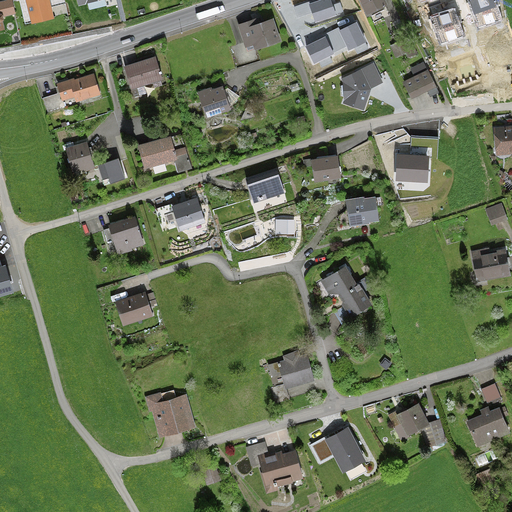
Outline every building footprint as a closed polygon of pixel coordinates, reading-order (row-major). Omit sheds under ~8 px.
[(0,29),(3,29),(0,17),(14,13),(11,0),(0,3),(0,29)] [(53,18),(48,0),(26,0),(32,23),(53,18)] [(330,0),(323,0),(310,5),(316,21),(336,15),(330,0)] [(381,0),(360,0),(367,13),(384,5),(381,0)] [(499,18),(492,0),(473,0),(471,1),(479,25),(499,18)] [(462,36),(453,11),(433,18),(442,43),(462,36)] [(245,47),(247,51),(278,41),(271,21),(258,25),(256,19),(238,26),(245,46),(244,46),(245,47)] [(365,42),(356,23),(340,31),(349,49),(365,42)] [(314,62),(333,54),(325,38),(307,46),(314,62)] [(407,38),(391,46),(396,57),(405,53),(407,58),(415,55),(407,38)] [(154,58),(124,67),(131,89),(161,79),(159,74),(161,73),(160,71),(159,72),(154,58)] [(360,70),(345,79),(352,89),(348,101),(364,107),(371,87),(360,70)] [(427,73),(404,84),(410,98),(434,86),(427,73)] [(74,82),(73,80),(57,85),(60,96),(72,92),(75,101),(98,94),(92,76),(74,82)] [(211,88),(199,92),(207,117),(229,109),(222,87),(212,91),(211,88)] [(50,96),(43,98),(46,110),(54,108),(50,96)] [(510,152),(511,151),(511,128),(495,130),(497,150),(510,149),(510,152)] [(191,169),(180,136),(169,139),(169,138),(138,146),(144,168),(175,160),(178,172),(178,173),(191,169)] [(86,144),(65,150),(72,170),(82,167),(82,170),(93,167),(86,144)] [(426,181),(427,158),(399,156),(398,180),(426,181)] [(338,177),(335,158),(312,161),(315,180),(338,177)] [(123,178),(117,162),(98,168),(104,185),(123,178)] [(497,172),(495,176),(502,179),(504,175),(498,171),(497,172)] [(283,192),(276,172),(246,182),(252,202),(283,192)] [(377,220),(374,198),(346,202),(349,224),(377,220)] [(203,221),(196,200),(172,208),(179,229),(203,221)] [(500,206),(486,211),(491,223),(505,218),(500,206)] [(141,243),(133,219),(109,227),(115,245),(124,242),(124,243),(127,243),(128,247),(141,243)] [(484,250),(471,252),(476,280),(477,280),(477,282),(485,280),(485,278),(509,274),(504,251),(485,255),(484,250)] [(332,272),(325,276),(334,291),(337,289),(346,305),(344,307),(350,316),(369,305),(357,284),(355,285),(348,275),(351,274),(344,264),(338,268),(339,270),(333,274),(332,272)] [(0,292),(10,290),(4,268),(0,268),(0,292)] [(143,297),(142,295),(117,303),(124,323),(149,315),(147,308),(156,305),(153,294),(143,297)] [(271,373),(271,375),(281,372),(285,387),(303,382),(302,379),(311,377),(305,355),(298,357),(297,356),(291,358),(290,355),(283,357),(285,361),(268,366),(271,373)] [(500,397),(494,384),(480,389),(486,403),(500,397)] [(191,423),(184,397),(154,405),(161,432),(191,423)] [(406,433),(426,423),(417,405),(397,415),(395,412),(387,416),(401,441),(408,437),(406,433)] [(508,431),(498,409),(467,422),(477,445),(508,431)] [(437,425),(423,429),(428,444),(442,440),(437,425)] [(365,460),(347,429),(326,440),(344,472),(365,460)] [(263,444),(247,449),(250,459),(252,458),(259,456),(260,460),(260,461),(262,470),(263,470),(264,472),(262,475),(263,479),(271,484),(273,483),(273,485),(276,484),(276,483),(289,479),(299,476),(296,465),(297,464),(293,452),(280,456),(279,454),(274,455),(273,457),(267,458),(263,444)] [(213,466),(202,470),(205,479),(216,475),(213,466)] [(491,474),(488,469),(469,478),(471,483),(491,474)]
